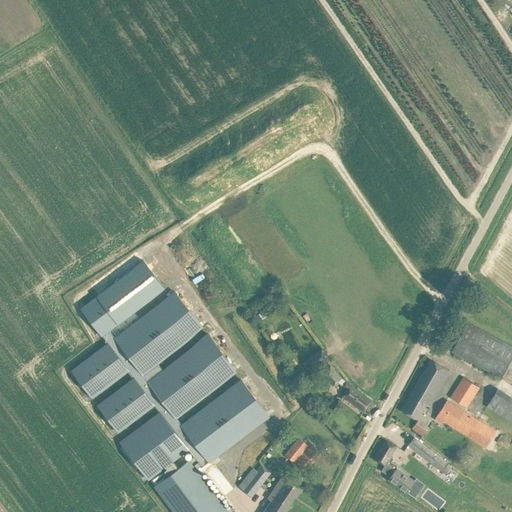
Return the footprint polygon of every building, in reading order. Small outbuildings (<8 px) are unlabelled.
[(0,0),(0,51),(38,28),(21,0),(0,0)] [(191,241),(174,252),(220,318),(236,307),(191,241)] [(106,344),(70,370),(90,397),(126,370),(132,378),(96,404),(116,431),(152,404),(158,412),(118,442),(146,479),(186,448),(192,456),(152,487),(171,511),(233,511),(231,508),(225,511),(224,511),(193,471),(265,416),(238,381),(180,426),(173,416),(231,372),(206,337),(146,381),(145,380),(156,371),(152,366),(141,374),(140,373),(200,328),(173,292),(113,337),(107,329),(162,288),(141,261),(79,307),(106,344)] [(452,351),(502,378),(511,358),(511,346),(468,322),(452,351)] [(402,411),(417,419),(426,404),(429,405),(450,370),(431,360),(402,411)] [(341,385),(347,390),(343,396),(364,411),(371,401),(350,387),(352,384),(346,379),(345,380),(342,378),(330,365),(321,373),(332,386),(337,381),(342,385),(341,385)] [(451,397),(467,407),(480,387),(464,377),(451,397)] [(486,406),(511,422),(511,396),(497,388),(486,406)] [(437,415),(454,425),(486,446),(496,431),(446,400),(437,415)] [(412,428),(422,435),(429,427),(418,419),(412,428)] [(403,432),(411,438),(413,436),(405,429),(403,432)] [(298,437),(285,454),(294,462),(308,445),(298,437)] [(408,445),(433,464),(445,473),(451,465),(414,437),(408,445)] [(394,471),(397,465),(392,461),(394,457),(391,455),(396,446),(385,440),(374,458),(384,464),(380,470),(390,476),(394,471)] [(295,463),(302,471),(319,455),(311,447),(295,463)] [(253,468),(238,485),(245,490),(248,493),(252,496),(271,472),(261,464),(256,471),(253,468)] [(396,468),(394,471),(390,476),(388,479),(406,492),(414,481),(396,468)] [(282,476),(271,493),(275,496),(264,511),(285,511),(290,506),(289,505),(300,488),(282,476)]
